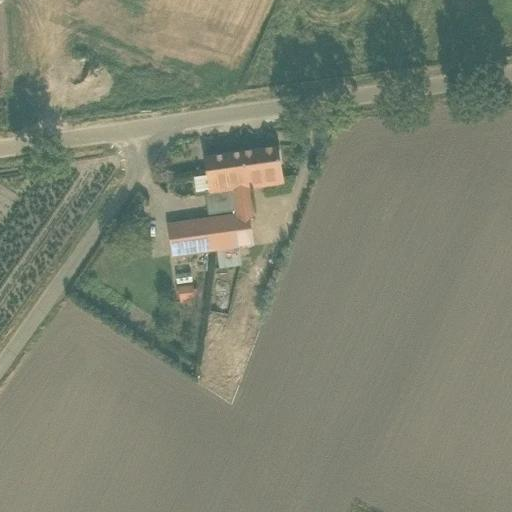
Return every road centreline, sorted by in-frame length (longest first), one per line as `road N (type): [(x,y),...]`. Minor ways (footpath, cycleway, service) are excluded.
road 1 (unclassified): [(137,127),(511,65)]
road 2 (unclassified): [(0,354),(135,159),(137,127)]
road 3 (unclassified): [(137,127),(0,143)]
